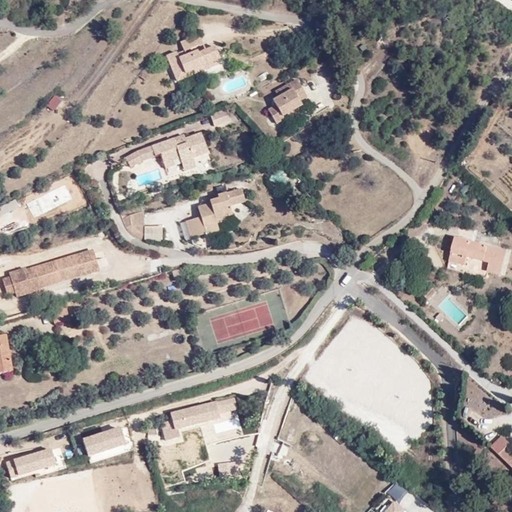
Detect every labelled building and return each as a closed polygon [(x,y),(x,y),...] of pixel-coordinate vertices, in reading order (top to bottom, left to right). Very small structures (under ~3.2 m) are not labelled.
[(205,51),(199,35),(180,43),(184,51),(186,56),(179,59),(177,54),(176,52),(166,56),(177,82),(186,78),(185,75),(192,72),(193,75),(213,67),(211,63),(220,59),(214,47),(205,51)] [(298,101),(306,97),(296,80),(288,84),(292,90),(272,100),(275,106),(268,110),(275,124),(284,120),(282,117),(301,106),(298,101)] [(272,100),(292,90),(288,84),(269,95),(272,100)] [(45,105),(52,111),(61,101),(55,95),(45,105)] [(210,116),(214,126),(231,121),(227,110),(210,116)] [(200,134),(184,139),(186,144),(176,147),(173,139),(136,152),(125,159),(130,168),(141,162),(160,155),(165,169),(174,166),(172,162),(179,159),(181,164),(182,167),(193,163),(192,159),(207,153),(200,134)] [(176,147),(186,144),(184,139),(183,135),(173,139),(176,147)] [(193,163),(182,167),(184,172),(195,168),(193,163)] [(281,186),(288,176),(276,169),(270,179),(281,186)] [(230,206),(245,202),(241,189),(217,195),(218,199),(209,201),(210,204),(197,207),(200,218),(185,222),(190,242),(206,238),(206,234),(218,231),(216,224),(225,222),(224,218),(232,216),(230,206)] [(14,199),(0,206),(0,216),(18,208),(14,199)] [(143,211),(122,218),(125,224),(126,227),(128,231),(130,233),(133,235),(137,238),(141,240),(144,241),(144,230),(143,211)] [(480,242),(496,246),(498,231),(483,228),(480,242)] [(162,246),(161,229),(144,230),(144,241),(144,242),(148,243),(162,246)] [(453,235),(447,259),(463,263),(465,255),(487,261),(485,268),(499,272),(505,248),(496,246),(480,242),(453,235)] [(99,271),(93,250),(26,270),(25,269),(9,273),(10,277),(2,279),(7,295),(15,293),(16,297),(32,292),(32,291),(99,271)] [(188,267),(172,272),(175,281),(191,276),(188,267)] [(103,276),(83,281),(85,289),(105,284),(103,276)] [(419,291),(426,298),(435,289),(428,282),(419,291)] [(64,303),(50,306),(50,307),(54,324),(69,320),(64,303)] [(438,310),(433,315),(438,319),(442,315),(438,310)] [(0,374),(11,372),(5,336),(0,336),(0,374)] [(234,398),(216,403),(218,414),(237,410),(234,398)] [(216,403),(205,405),(170,414),(174,431),(220,419),(218,414),(216,403)] [(80,439),(86,458),(124,446),(118,427),(80,439)] [(181,449),(178,433),(171,435),(175,450),(181,449)] [(490,447),(511,465),(511,452),(506,447),(511,441),(502,433),(490,447)] [(61,448),(52,450),(54,466),(63,465),(61,448)] [(49,449),(5,461),(10,480),(54,468),(49,449)] [(124,463),(5,488),(10,511),(133,511),(163,506),(152,457),(124,463)] [(399,501),(407,491),(396,483),(389,494),(399,501)] [(402,511),(405,509),(394,501),(385,511),(402,511)]
